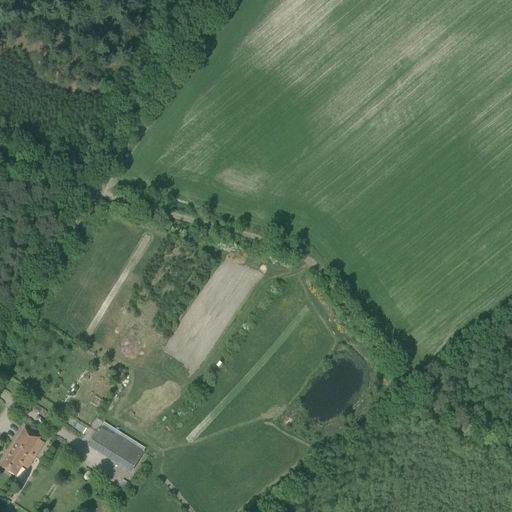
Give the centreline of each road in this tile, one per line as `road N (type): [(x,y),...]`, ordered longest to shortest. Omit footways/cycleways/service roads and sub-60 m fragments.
road 1 (track): [(97,194),(291,249),(313,264),(415,398),(445,422),(511,446)]
road 2 (track): [(218,0),(97,194)]
road 3 (track): [(97,194),(0,346)]
